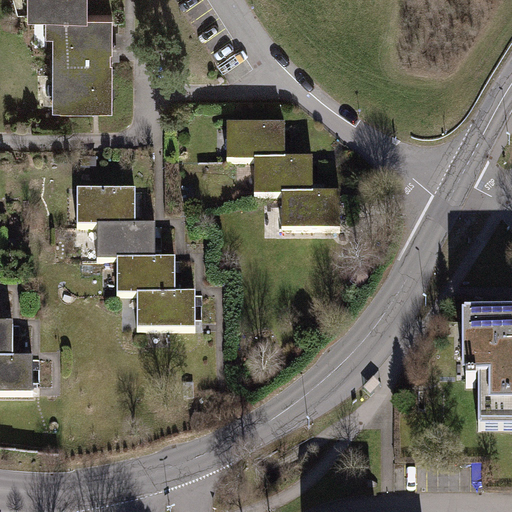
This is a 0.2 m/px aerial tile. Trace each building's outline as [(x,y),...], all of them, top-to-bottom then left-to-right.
[(89,0),(27,0),(28,18),(43,18),(90,19),(89,0)] [(113,19),(90,19),(43,18),(42,39),(51,40),(50,114),(111,116),(113,19)] [(290,126),(228,126),(228,160),(257,160),(290,160),(290,153),(290,126)] [(319,160),(290,160),(257,160),(256,195),(285,196),(319,196),(319,160)] [(141,191),(80,190),(79,227),(100,227),(140,227),(141,191)] [(346,196),(319,196),(285,196),(285,231),(346,231),(346,196)] [(160,227),(140,227),(100,227),(100,261),(121,261),(160,261),(160,227)] [(182,261),(160,261),(121,261),(121,297),(139,297),(182,297),(182,261)] [(200,297),(182,297),(139,297),(139,332),(200,332),(200,297)] [(511,320),(469,319),(468,385),(483,385),(482,437),(511,437),(511,320)] [(16,327),(0,327),(0,362),(16,362),(16,327)] [(37,362),(16,362),(0,362),(0,398),(37,399),(37,393),(37,362)] [(384,384),(376,377),(365,388),(373,396),(384,384)]
